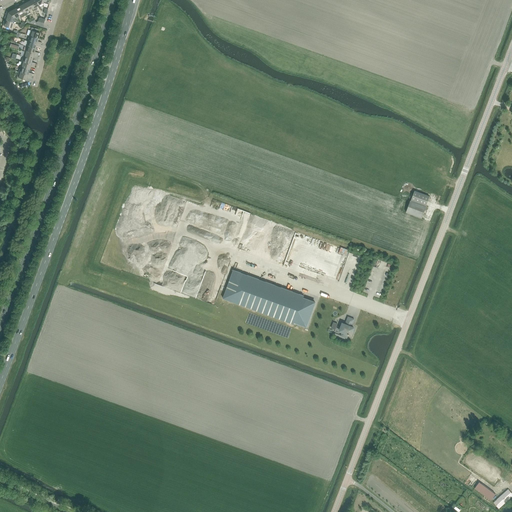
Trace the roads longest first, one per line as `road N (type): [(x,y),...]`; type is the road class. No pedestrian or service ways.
road 1 (unclassified): [(346,480),(511,49)]
road 2 (primary): [(0,384),(132,0)]
road 3 (primary): [(110,0),(0,328)]
